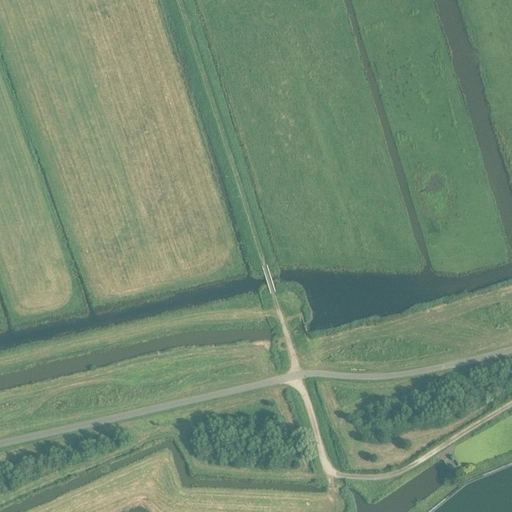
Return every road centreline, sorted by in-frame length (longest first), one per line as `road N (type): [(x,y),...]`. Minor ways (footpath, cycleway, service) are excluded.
road 1 (track): [(298,374),(180,0)]
road 2 (unclassified): [(0,445),(298,374)]
